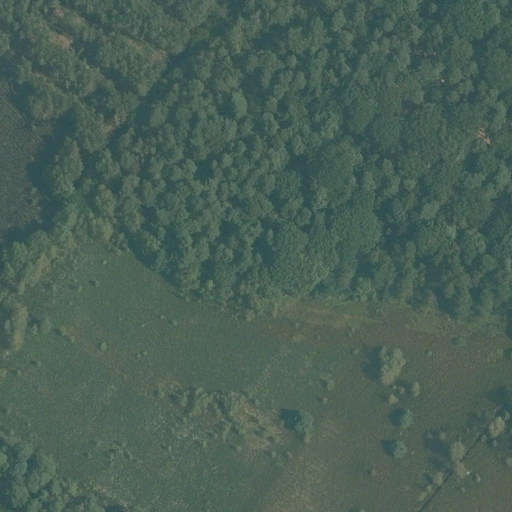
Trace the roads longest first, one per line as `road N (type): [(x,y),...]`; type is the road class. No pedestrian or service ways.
road 1 (track): [(225,0),(0,281)]
road 2 (track): [(511,78),(407,0)]
